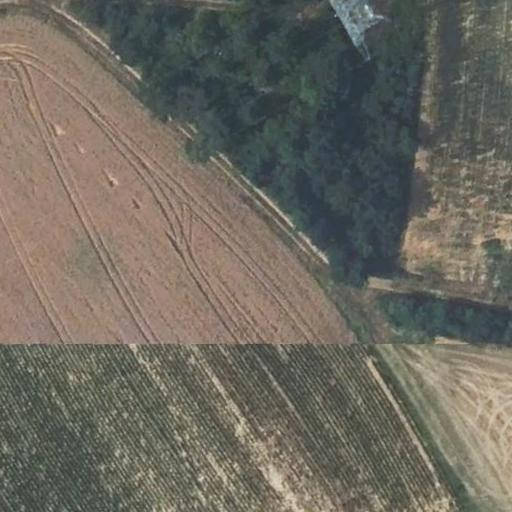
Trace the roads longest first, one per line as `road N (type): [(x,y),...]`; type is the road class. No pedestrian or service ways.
road 1 (track): [(511,309),(346,277),(47,0)]
road 2 (track): [(149,0),(336,11)]
